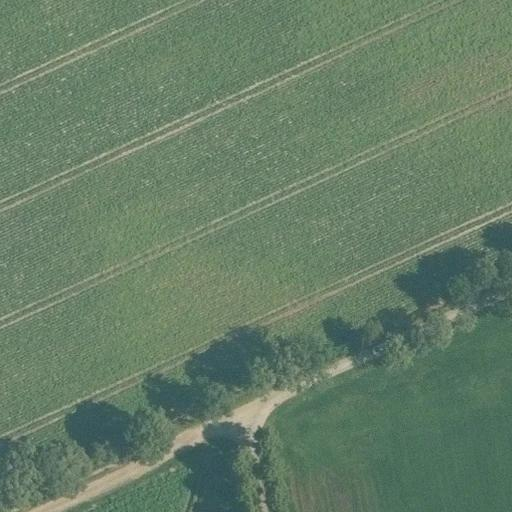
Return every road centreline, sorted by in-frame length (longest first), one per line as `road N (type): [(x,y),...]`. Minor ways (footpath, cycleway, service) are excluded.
road 1 (unclassified): [(257,511),(238,411),(511,285)]
road 2 (track): [(53,511),(208,440),(238,411)]
